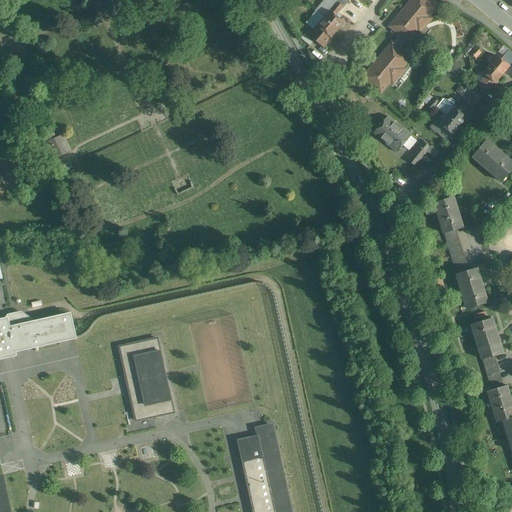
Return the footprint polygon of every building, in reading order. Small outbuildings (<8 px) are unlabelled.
[(434,0),(410,0),(390,24),(410,41),(441,5),(434,0)] [(333,8),(322,19),(336,32),(347,21),(333,8)] [(325,44),(336,32),(322,19),(311,31),(325,44)] [(393,38),(361,76),(382,94),(414,56),(393,38)] [(511,62),(499,51),(488,63),(503,76),(511,65),(511,62)] [(457,61),(449,69),(456,75),(464,67),(457,61)] [(492,89),(503,76),(488,63),(477,76),(492,89)] [(454,103),(447,111),(462,124),(469,115),(454,103)] [(455,131),(462,124),(447,111),(441,118),(455,131)] [(373,129),(399,151),(413,134),(388,112),(373,129)] [(62,136),(52,140),(48,132),(42,134),(46,143),(47,142),(54,159),(69,152),(62,136)] [(474,152),(503,176),(511,164),(511,156),(488,136),(474,152)] [(436,158),(440,152),(425,140),(409,161),(416,167),(427,152),(436,158)] [(70,163),(59,168),(62,173),(73,168),(70,163)] [(443,231),(464,225),(454,193),(433,199),(443,231)] [(467,307),(490,300),(478,263),(455,270),(467,307)] [(29,318),(20,312),(8,315),(5,317),(13,351),(74,338),(69,313),(31,322),(29,318)] [(493,314),(471,321),(482,356),(504,350),(493,314)] [(0,318),(0,358),(5,357),(14,355),(13,351),(5,317),(0,318)] [(157,339),(120,347),(136,421),(174,413),(157,339)] [(511,397),(507,381),(488,386),(498,418),(503,417),(511,414),(511,397)] [(511,414),(503,417),(511,444),(511,414)] [(291,511),(274,433),(272,426),(261,428),(263,436),(258,438),(258,437),(239,441),(254,511),(291,511)] [(11,511),(3,476),(0,476),(0,511),(11,511)]
